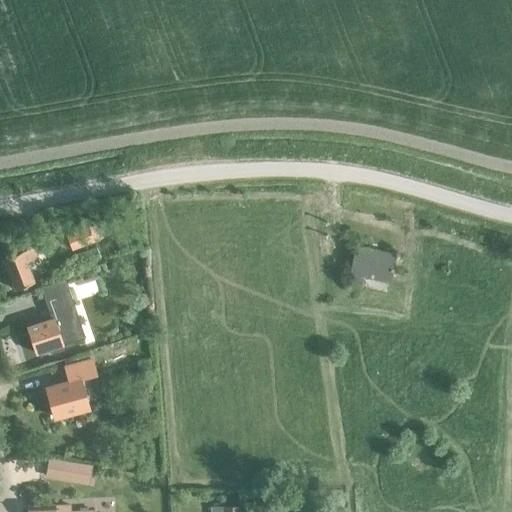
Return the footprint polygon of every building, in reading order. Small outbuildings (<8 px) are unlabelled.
[(72,250),(94,241),(88,226),(66,234),(72,250)] [(96,245),(78,252),(82,262),(100,256),(96,245)] [(390,281),(395,253),(356,245),(348,286),(362,288),(364,276),(390,281)] [(28,266),(39,262),(33,246),(2,259),(14,289),(34,281),(28,266)] [(51,318),(26,326),(35,353),(82,337),(63,280),(41,289),(49,314),(50,313),(51,318)] [(80,379),(96,374),(91,359),(64,367),(68,381),(45,388),(54,417),(88,407),(80,379)] [(47,459),(45,474),(89,482),(92,467),(47,459)]
